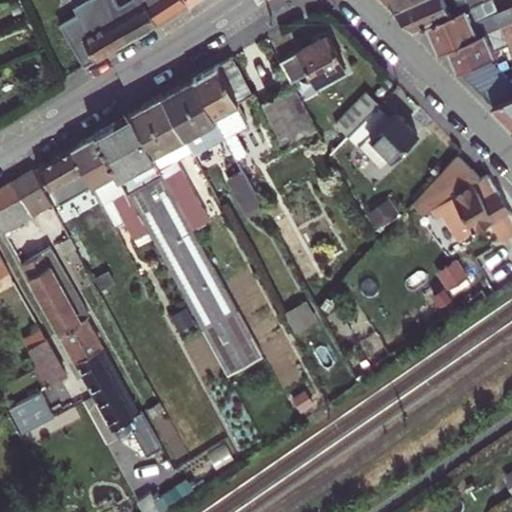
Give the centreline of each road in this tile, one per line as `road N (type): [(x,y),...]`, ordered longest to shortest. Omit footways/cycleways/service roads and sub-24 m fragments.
road 1 (residential): [(245,0),(0,151)]
road 2 (residential): [(511,153),(360,0)]
